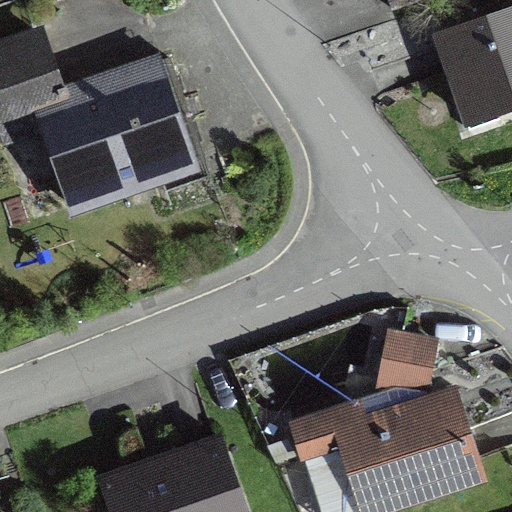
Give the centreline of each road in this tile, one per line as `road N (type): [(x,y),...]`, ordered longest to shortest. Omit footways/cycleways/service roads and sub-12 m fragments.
road 1 (residential): [(0,399),(433,249)]
road 2 (residential): [(433,249),(259,0)]
